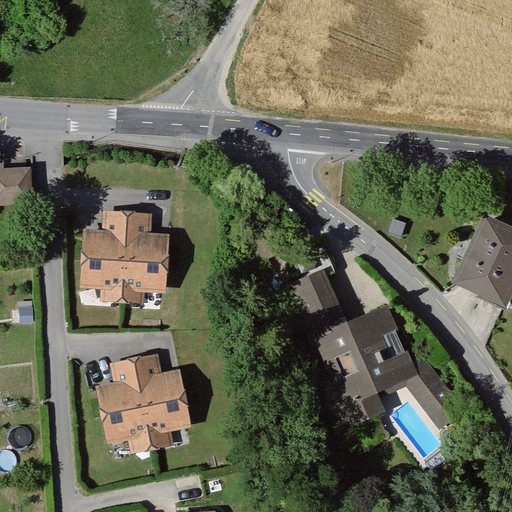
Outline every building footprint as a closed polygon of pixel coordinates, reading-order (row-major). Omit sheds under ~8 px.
[(32,168),(0,169),(0,204),(34,203),(32,168)] [(151,212),(104,209),(102,229),(82,228),(78,287),(101,289),(100,301),(144,304),(144,291),(166,292),(170,233),(150,232),(151,212)] [(511,295),(511,225),(482,212),(450,280),(507,306),(511,295)] [(322,268),(285,285),(311,346),(316,343),(352,425),(386,410),(380,398),(406,386),(440,429),(466,410),(422,354),(414,362),(387,303),(347,319),(322,268)] [(158,352),(109,362),(113,381),(95,385),(107,444),(128,439),(131,453),(173,445),(170,430),(192,426),(180,367),(162,371),(158,352)]
